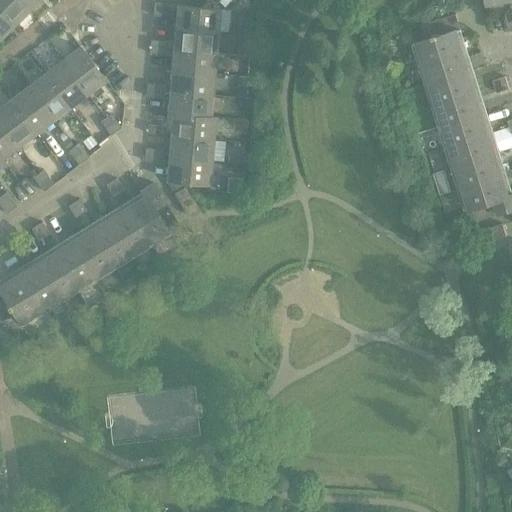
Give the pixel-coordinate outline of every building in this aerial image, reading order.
[(21,0),(0,0),(0,9),(13,23),(29,8),(21,0)] [(154,3),(153,16),(162,16),(163,4),(154,3)] [(178,5),(176,27),(216,31),(218,8),(178,5)] [(0,36),(13,23),(0,9),(0,36)] [(421,25),(425,40),(426,41),(455,31),(456,32),(461,30),(456,14),(421,25)] [(176,27),(174,49),(215,52),(216,31),(176,27)] [(426,41),(425,40),(418,42),(431,84),(468,72),(456,32),(455,31),(426,41)] [(150,53),(159,54),(160,41),(151,40),(150,53)] [(160,41),(159,54),(167,55),(168,42),(160,41)] [(80,47),(62,61),(87,93),(105,79),(80,47)] [(174,49),(172,70),(213,74),(215,52),(174,49)] [(62,61),(45,74),(69,106),(87,93),(62,61)] [(172,70),(171,92),(211,95),(213,74),(172,70)] [(468,72),(431,84),(437,105),(475,93),(468,72)] [(45,74),(28,87),(52,119),(69,106),(45,74)] [(507,83),(505,77),(493,81),(495,87),(507,83)] [(146,96),(155,97),(156,84),(147,83),(146,96)] [(507,83),(495,87),(497,93),(509,89),(507,83)] [(156,84),(155,97),(163,98),(164,85),(156,84)] [(28,87),(10,100),(35,132),(52,119),(28,87)] [(211,95),(171,92),(169,115),(174,115),(174,114),(209,117),(209,116),(211,95)] [(475,93),(437,105),(444,126),(482,114),(475,93)] [(10,100),(0,107),(0,122),(17,145),(35,132),(10,100)] [(100,122),(106,129),(116,121),(111,114),(100,122)] [(174,115),(172,135),(212,139),(214,117),(209,116),(209,117),(174,114),(174,115)] [(482,114),(444,126),(450,146),(488,134),(482,114)] [(234,119),(233,129),(246,131),(247,121),(234,119)] [(148,133),(157,134),(158,121),(149,120),(148,133)] [(116,121),(106,129),(111,135),(121,128),(116,121)] [(0,158),(1,158),(17,145),(0,122),(0,158)] [(488,134),(450,146),(457,167),(495,155),(488,134)] [(91,135),(83,141),(89,149),(97,143),(91,135)] [(172,135),(170,157),(210,160),(212,139),(172,135)] [(67,138),(62,142),(68,151),(73,147),(74,147),(67,138)] [(68,151),(73,158),(84,150),(78,143),(74,147),(73,147),(68,151)] [(145,161),(154,162),(155,149),(147,148),(145,161)] [(155,149),(154,162),(162,163),(164,150),(155,149)] [(84,150),(73,158),(79,165),(89,157),(84,150)] [(495,155),(457,167),(463,187),(501,175),(495,155)] [(210,160),(170,157),(168,180),(208,183),(210,160)] [(33,177),(38,184),(49,177),(43,170),(33,177)] [(501,175),(463,187),(470,209),(471,209),(470,208),(508,197),(507,194),(501,175)] [(49,177),(38,184),(44,191),(54,183),(49,177)] [(107,186),(110,192),(121,185),(118,179),(107,186)] [(141,192),(144,197),(146,196),(153,207),(164,200),(165,200),(154,183),(141,192)] [(121,185),(110,192),(114,197),(125,191),(121,185)] [(185,187),(177,192),(174,194),(188,216),(199,209),(185,187)] [(0,196),(0,205),(1,207),(11,199),(6,192),(0,196)] [(470,208),(471,209),(474,221),(499,213),(499,214),(511,209),(511,192),(507,194),(508,197),(470,208)] [(144,197),(127,207),(148,241),(167,229),(167,228),(167,229),(153,207),(146,196),(144,197)] [(11,199),(1,207),(6,214),(17,206),(11,199)] [(69,207),(72,213),(83,206),(80,200),(69,207)] [(164,200),(153,207),(167,229),(167,228),(178,222),(164,200)] [(83,206),(72,213),(76,218),(87,212),(83,206)] [(127,207),(109,219),(130,252),(148,241),(127,207)] [(109,219),(91,230),(111,263),(130,252),(109,219)] [(32,230),(36,235),(46,228),(43,223),(32,230)] [(503,224),(478,232),(482,244),(507,236),(503,224)] [(46,228),(36,235),(39,241),(50,234),(46,228)] [(91,230),(72,241),(93,275),(111,263),(91,230)] [(72,241),(54,253),(75,286),(93,275),(72,241)] [(54,253),(36,264),(56,297),(75,286),(54,253)] [(36,264),(0,285),(0,288),(15,313),(14,314),(19,321),(56,297),(36,264)] [(0,288),(0,318),(2,321),(14,314),(15,313),(0,288)]
